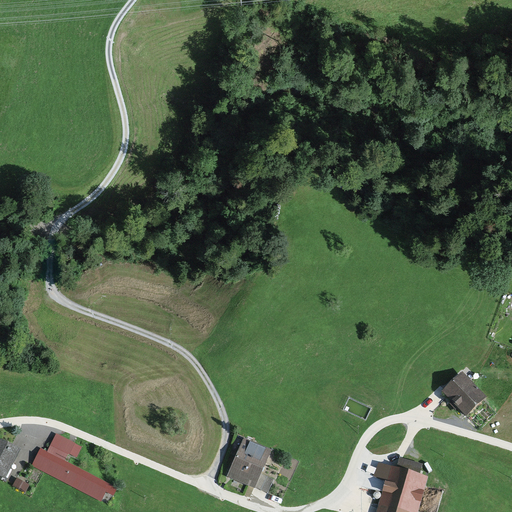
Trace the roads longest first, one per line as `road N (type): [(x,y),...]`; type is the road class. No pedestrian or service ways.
road 1 (track): [(205,487),(226,426),(198,366),(174,346),(65,301),(50,283),(53,229),(106,182),(125,145),(108,46),(132,0)]
road 2 (unclassified): [(277,511),(52,423),(0,423)]
road 3 (unclassified): [(511,447),(425,420),(389,419),(367,434),(340,490),(296,511)]
